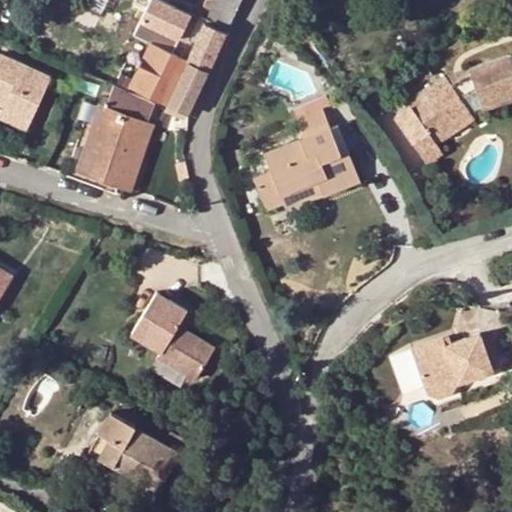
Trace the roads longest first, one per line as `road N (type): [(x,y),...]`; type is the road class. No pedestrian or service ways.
road 1 (residential): [(511,234),(385,278),(354,305),(328,344),(301,427)]
road 2 (residential): [(223,243),(203,192),(196,141),(253,0)]
road 3 (residential): [(223,243),(0,169)]
road 4 (residential): [(301,427),(223,243)]
